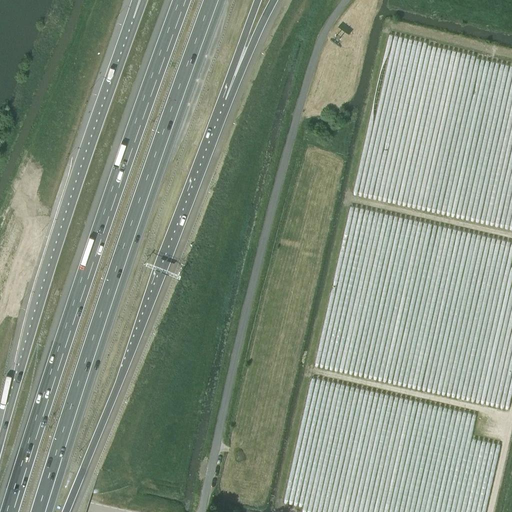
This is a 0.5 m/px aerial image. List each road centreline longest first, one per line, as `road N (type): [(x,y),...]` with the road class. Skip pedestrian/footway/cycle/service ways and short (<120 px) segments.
road 1 (motorway): [(36,511),(213,0)]
road 2 (motorway): [(178,0),(6,511)]
road 3 (unclassified): [(201,511),(310,69),(346,0)]
road 4 (motorway): [(65,511),(228,100)]
road 5 (motorway): [(131,22),(44,278),(0,443)]
